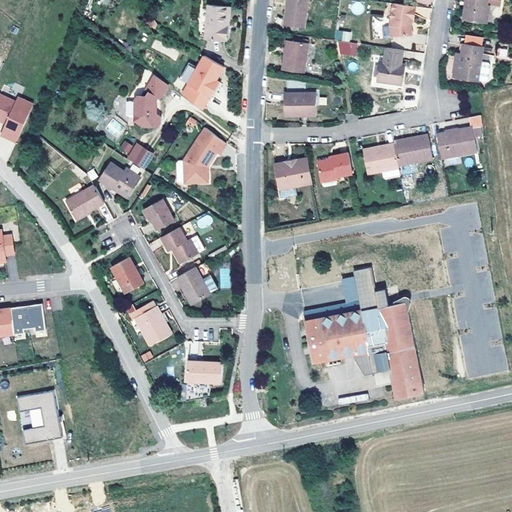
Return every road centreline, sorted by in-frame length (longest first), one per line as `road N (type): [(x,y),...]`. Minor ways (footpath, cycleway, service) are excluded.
road 1 (residential): [(255,134),(425,117),(443,0)]
road 2 (tertiary): [(511,393),(247,447)]
road 3 (residential): [(87,278),(179,460)]
road 4 (residential): [(255,134),(252,320)]
road 5 (tertiary): [(179,460),(0,492)]
road 6 (residential): [(124,229),(187,320),(252,320)]
road 7 (residential): [(0,165),(60,230),(87,278)]
road 8 (residential): [(262,0),(255,134)]
road 9 (unknown): [(252,320),(376,285)]
road 10 (residential): [(252,320),(247,447)]
